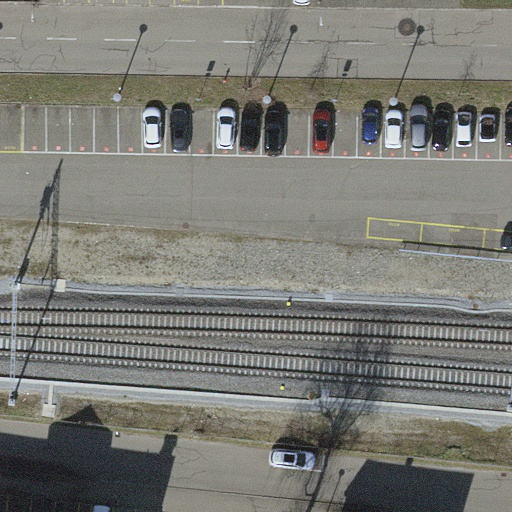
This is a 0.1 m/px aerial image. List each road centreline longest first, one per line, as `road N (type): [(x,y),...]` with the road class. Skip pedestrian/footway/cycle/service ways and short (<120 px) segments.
road 1 (residential): [(511,495),(0,443)]
road 2 (residential): [(0,37),(511,45)]
